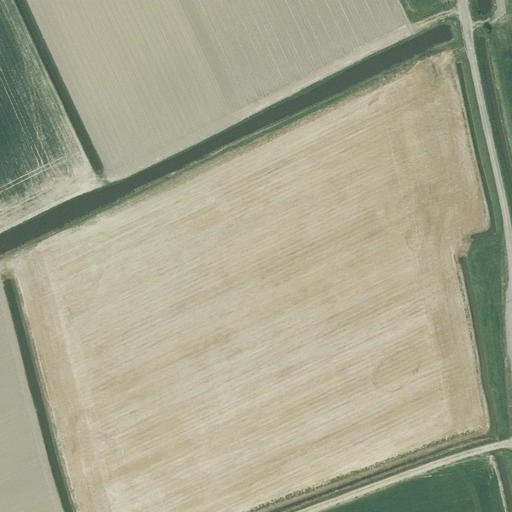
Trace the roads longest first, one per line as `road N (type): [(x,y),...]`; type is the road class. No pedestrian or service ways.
road 1 (unclassified): [(511,322),(507,226),(462,0)]
road 2 (track): [(511,445),(321,511)]
